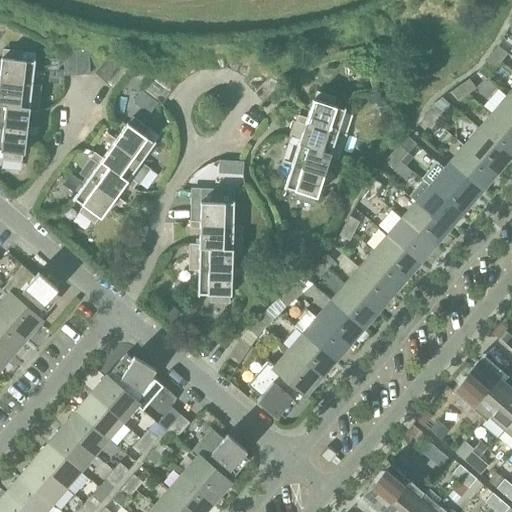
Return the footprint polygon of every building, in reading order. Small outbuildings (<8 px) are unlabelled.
[(224,43),(211,44),(212,70),(225,69),(224,43)] [(198,45),(199,70),(212,70),(211,44),(198,45)] [(225,67),(237,73),(248,50),(237,44),(225,67)] [(498,46),(492,54),(501,62),(507,53),(498,46)] [(89,48),(76,49),(78,75),(90,74),(89,48)] [(0,81),(32,85),(35,60),(33,59),(33,61),(22,60),(23,51),(4,49),(3,57),(1,57),(0,68),(0,81)] [(65,75),(78,75),(76,49),(64,50),(65,69),(65,75)] [(185,49),(174,56),(188,77),(199,70),(185,49)] [(248,50),(237,73),(248,78),(260,56),(248,50)] [(95,73),(104,81),(122,62),(112,54),(95,73)] [(494,70),(501,62),(492,54),(485,63),(494,70)] [(164,63),(178,84),(188,77),(174,56),(164,63)] [(131,71),(122,62),(104,81),(114,90),(131,71)] [(246,83),(255,93),(274,75),(265,66),(246,83)] [(157,69),(149,79),(170,94),(178,84),(157,69)] [(282,85),(274,75),(255,93),(263,102),(282,85)] [(469,78),(460,84),(467,94),(475,88),(469,78)] [(162,105),(170,94),(149,79),(142,89),(162,105)] [(0,81),(0,103),(29,107),(30,104),(39,105),(41,86),(32,85),(0,81)] [(458,100),(467,94),(460,84),(451,91),(458,100)] [(305,121),(337,131),(345,107),(343,106),(343,108),(332,104),(335,97),(316,91),(314,99),(312,98),(306,117),(297,114),(295,121),(304,124),(305,121)] [(377,108),(383,106),(378,92),(365,97),(368,105),(375,102),(377,108)] [(511,101),(507,97),(493,113),(511,129),(511,101)] [(0,126),(27,129),(27,127),(29,111),(38,112),(39,105),(30,104),(29,107),(0,103),(0,126)] [(433,104),(427,113),(437,119),(443,110),(433,104)] [(431,128),(437,119),(427,113),(421,122),(431,128)] [(509,156),(511,152),(511,129),(493,113),(479,129),(509,156)] [(113,142),(141,162),(160,136),(149,128),(134,116),(129,123),(128,122),(116,139),(108,133),(104,139),(111,144),(113,142)] [(330,153),(332,149),(340,152),(346,134),(337,132),(337,131),(305,121),(304,124),(299,139),(290,136),(288,143),(298,146),(299,143),(330,153)] [(0,126),(0,150),(3,151),(2,159),(21,162),(22,153),(23,154),(26,134),(35,135),(36,128),(27,127),(27,129),(0,126)] [(479,129),(465,146),(495,172),(509,156),(479,129)] [(113,142),(111,144),(102,157),(95,152),(90,158),(98,163),(100,161),(127,181),(130,177),(137,183),(139,185),(151,169),(141,162),(113,142)] [(325,171),(329,156),(338,159),(340,152),(332,149),(330,153),(299,143),(298,146),(288,143),(282,161),(291,164),(323,174),(325,171)] [(399,144),(391,153),(400,160),(407,152),(399,144)] [(465,146),(450,162),(481,189),(495,172),(465,146)] [(393,168),(400,160),(391,153),(384,160),(393,168)] [(100,161),(98,163),(90,158),(79,174),(86,179),(114,199),(116,196),(126,183),(133,188),(137,183),(130,177),(127,181),(100,161)] [(476,195),(481,189),(450,162),(445,168),(436,160),(421,178),(423,179),(430,186),(461,213),(476,195)] [(242,174),(243,161),(235,161),(233,173),(242,174)] [(315,196),(316,197),(322,178),(331,180),(333,174),(325,171),(323,174),(291,164),(283,188),(285,189),(286,187),(296,191),(294,198),(313,204),(315,196)] [(371,178),(365,187),(375,193),(381,184),(371,178)] [(124,201),(116,196),(114,199),(86,179),(72,199),(73,200),(75,199),(83,205),(79,212),(94,223),(99,217),(100,217),(112,201),(120,207),(124,201)] [(409,196),(416,202),(447,229),(461,213),(430,186),(423,179),(409,196)] [(370,202),(375,193),(365,187),(360,196),(370,202)] [(199,225),(233,226),(234,200),(234,189),(202,188),(201,201),(200,201),(200,221),(190,221),(190,228),(199,228),(199,225)] [(433,245),(447,229),(416,202),(402,218),(433,245)] [(349,216),(344,225),(354,231),(359,222),(349,216)] [(402,218),(388,235),(419,262),(433,245),(402,218)] [(199,225),(199,228),(199,244),(190,244),(189,251),(199,251),(199,248),(233,248),(233,244),(242,245),(243,227),(233,226),(199,225)] [(349,240),(354,231),(344,225),(339,235),(349,240)] [(383,240),(374,251),(383,260),(404,278),(419,262),(388,235),(383,240)] [(199,251),(189,251),(189,270),(198,270),(232,271),(232,267),(233,251),(242,252),(242,245),(233,244),(233,248),(199,248),(199,251)] [(374,251),(360,268),(383,288),(391,294),(404,278),(383,260),(374,251)] [(325,253),(318,261),(327,269),(334,261),(325,253)] [(319,277),(327,269),(318,261),(311,269),(319,277)] [(7,295),(23,308),(38,321),(59,297),(53,292),(57,288),(38,271),(34,275),(22,265),(1,290),(7,295)] [(232,271),(198,270),(197,296),(199,296),(200,294),(210,294),(210,303),(230,303),(230,295),(231,295),(232,275),(241,275),(241,267),(232,267),(232,271)] [(346,284),(376,311),(391,294),(383,288),(360,268),(346,284)] [(295,283),(286,290),(293,300),(302,293),(295,283)] [(362,328),(376,311),(346,284),(331,301),(362,328)] [(285,306),(293,300),(286,290),(278,297),(285,306)] [(38,321),(23,308),(7,295),(0,304),(0,316),(24,338),(38,321)] [(348,344),(362,328),(331,301),(317,317),(348,344)] [(334,360),(348,344),(317,317),(317,318),(307,310),(294,326),(303,334),(334,360)] [(262,312),(255,321),(264,329),(271,320),(262,312)] [(0,316),(0,345),(10,354),(24,338),(0,316)] [(257,337),(264,329),(255,321),(248,329),(257,337)] [(504,331),(506,328),(499,323),(491,332),(498,338),(504,331)] [(504,331),(498,338),(505,344),(511,337),(504,331)] [(303,334),(289,350),(320,376),(334,360),(303,334)] [(240,339),(228,357),(238,364),(250,345),(240,339)] [(0,345),(0,365),(10,354),(0,345)] [(275,366),(290,379),(306,393),(320,376),(289,350),(275,366)] [(135,404),(135,405),(142,410),(163,386),(151,375),(155,368),(133,355),(131,358),(126,353),(105,378),(135,404)] [(247,385),(259,395),(256,400),(275,416),(279,412),(285,417),(306,393),(290,379),(275,366),(268,360),(247,385)] [(451,390),(469,404),(494,375),(477,360),(451,390)] [(510,389),(494,375),(469,404),(486,419),(488,416),(488,415),(510,389)] [(105,378),(90,394),(121,421),(135,405),(135,404),(105,378)] [(488,415),(488,416),(504,429),(511,420),(511,390),(510,389),(488,415)] [(90,394),(76,411),(107,437),(121,421),(90,394)] [(171,407),(164,415),(173,423),(180,414),(171,407)] [(76,411),(62,427),(93,453),(107,437),(76,411)] [(424,411),(416,420),(423,425),(429,418),(431,416),(424,411)] [(180,414),(173,423),(182,430),(189,422),(180,414)] [(157,423),(166,431),(173,423),(164,415),(157,423)] [(436,422),(429,431),(440,440),(447,431),(436,422)] [(175,439),(182,430),(173,423),(166,431),(175,439)] [(419,430),(413,424),(404,434),(410,439),(419,430)] [(62,427),(48,443),(79,470),(93,453),(62,427)] [(190,452),(197,458),(197,457),(228,484),(248,459),(242,454),(246,450),(227,434),(223,438),(211,427),(190,452)] [(149,445),(156,437),(147,429),(140,438),(149,445)] [(149,445),(140,438),(133,446),(142,454),(149,445)] [(161,441),(154,449),(163,457),(170,449),(161,441)] [(471,451),(478,457),(487,447),(479,441),(473,448),(471,451)] [(48,443),(34,460),(65,486),(79,470),(48,443)] [(478,457),(471,451),(462,443),(455,452),(471,467),(479,458),(478,457)] [(336,454),(327,446),(319,455),(328,463),(336,454)] [(156,465),(163,457),(154,449),(147,458),(156,465)] [(431,459),(439,466),(447,456),(439,449),(431,459)] [(197,457),(197,458),(183,474),(214,500),(228,484),(197,457)] [(487,465),(479,458),(471,467),(480,474),(487,465)] [(34,460),(20,476),(51,503),(65,486),(34,460)] [(128,470),(119,462),(112,471),(121,478),(128,470)] [(362,492),(380,507),(406,477),(389,462),(362,492)] [(460,481),(467,472),(459,465),(452,473),(460,481)] [(114,486),(121,478),(112,471),(105,479),(114,486)] [(467,472),(460,481),(468,487),(476,479),(467,472)] [(133,474),(126,482),(135,490),(142,482),(133,474)] [(183,474),(169,490),(194,511),(203,511),(214,500),(183,474)] [(20,476),(6,493),(28,511),(42,511),(51,503),(20,476)] [(406,477),(380,507),(385,511),(404,511),(422,491),(406,477)] [(496,488),(504,494),(511,486),(504,479),(496,488)] [(128,498),(135,490),(126,482),(119,490),(118,490),(112,498),(122,507),(129,499),(128,498)] [(161,511),(194,511),(169,490),(155,506),(161,511)] [(455,502),(460,497),(452,490),(448,495),(455,502)] [(422,491),(404,511),(432,511),(439,505),(422,491)] [(485,502),(494,509),(501,501),(492,492),(485,502)] [(28,511),(6,493),(0,499),(0,511),(28,511)] [(100,503),(91,495),(84,503),(93,511),(100,503)] [(503,511),(508,507),(501,501),(494,509),(496,511),(503,511)] [(76,511),(91,511),(93,511),(84,503),(77,511),(76,511)]
